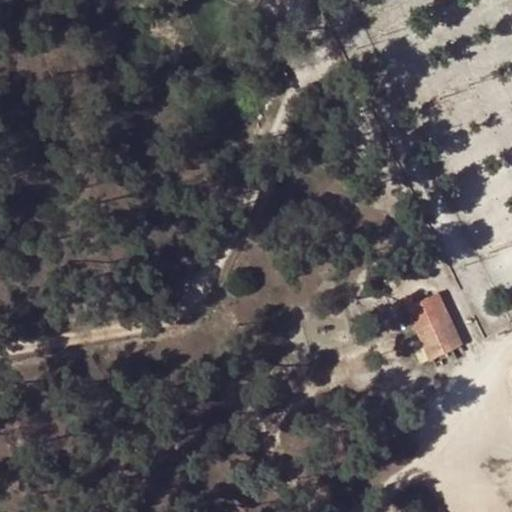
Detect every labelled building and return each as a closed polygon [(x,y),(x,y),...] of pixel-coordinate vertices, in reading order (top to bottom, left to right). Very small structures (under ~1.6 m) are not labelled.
[(511,0),(297,0),(374,136),(484,333),(511,317),(511,0)] [(438,292),(426,297),(438,319),(449,314),(438,292)] [(438,319),(426,297),(415,303),(410,297),(401,301),(416,330),(438,319)] [(464,343),(449,314),(438,319),(452,349),(464,343)] [(438,319),(416,330),(431,360),(452,349),(438,319)]
